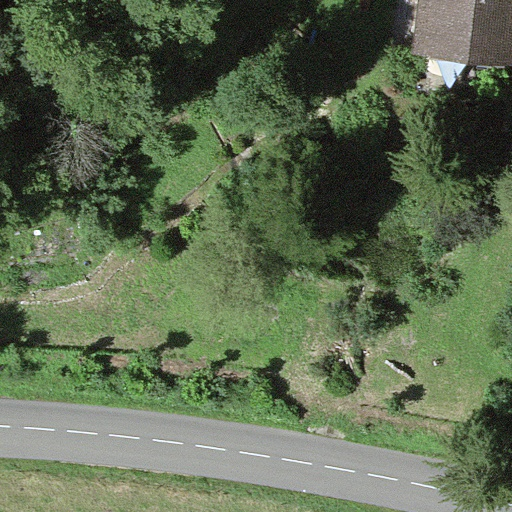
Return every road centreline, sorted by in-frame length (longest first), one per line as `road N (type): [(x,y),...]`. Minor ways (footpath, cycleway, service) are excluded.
road 1 (secondary): [(0,425),(256,454),(511,505)]
road 2 (track): [(148,0),(97,52),(0,108)]
